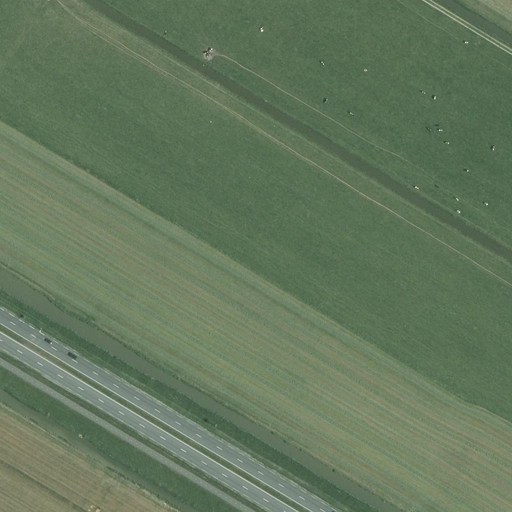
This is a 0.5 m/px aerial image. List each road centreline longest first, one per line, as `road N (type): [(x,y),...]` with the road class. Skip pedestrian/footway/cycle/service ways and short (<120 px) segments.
road 1 (primary): [(324,511),(0,315)]
road 2 (primary): [(0,341),(282,511)]
